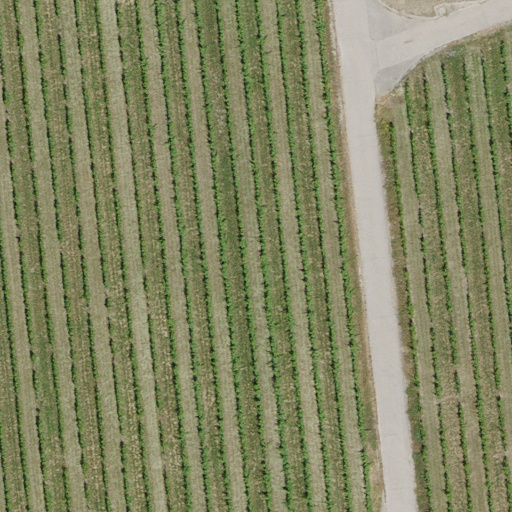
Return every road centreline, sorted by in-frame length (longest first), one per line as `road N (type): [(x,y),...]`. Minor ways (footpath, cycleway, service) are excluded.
road 1 (track): [(349,0),(403,511)]
road 2 (track): [(511,2),(355,61)]
